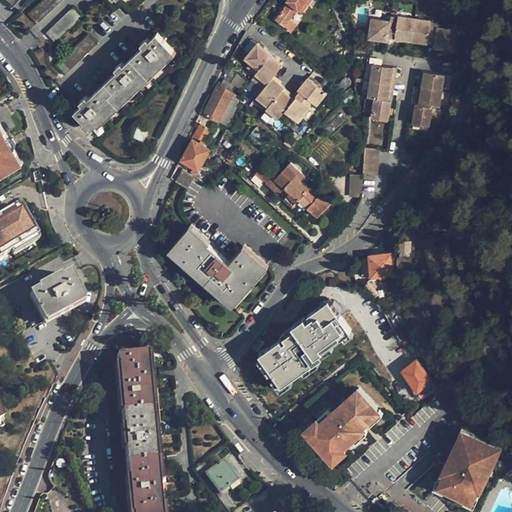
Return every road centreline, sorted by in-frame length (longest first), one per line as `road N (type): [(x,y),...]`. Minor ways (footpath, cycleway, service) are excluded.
road 1 (residential): [(215,364),(298,274),(366,239),(451,136),(495,0)]
road 2 (tertiary): [(17,511),(55,414),(98,336)]
road 3 (unclassified): [(160,161),(244,1)]
road 4 (unknown): [(414,95),(397,162),(341,255)]
road 5 (tertiary): [(200,373),(282,462)]
